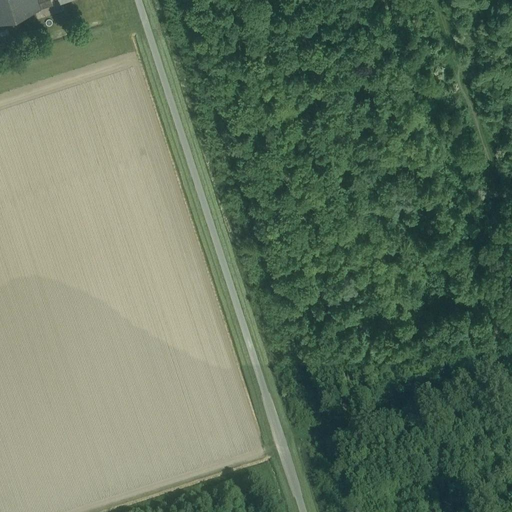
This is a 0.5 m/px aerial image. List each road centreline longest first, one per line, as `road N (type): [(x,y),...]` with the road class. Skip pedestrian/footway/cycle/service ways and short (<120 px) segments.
road 1 (unclassified): [(302,511),(137,0)]
road 2 (track): [(280,442),(511,369)]
road 3 (track): [(459,69),(511,238)]
road 4 (track): [(278,511),(260,473),(133,511)]
